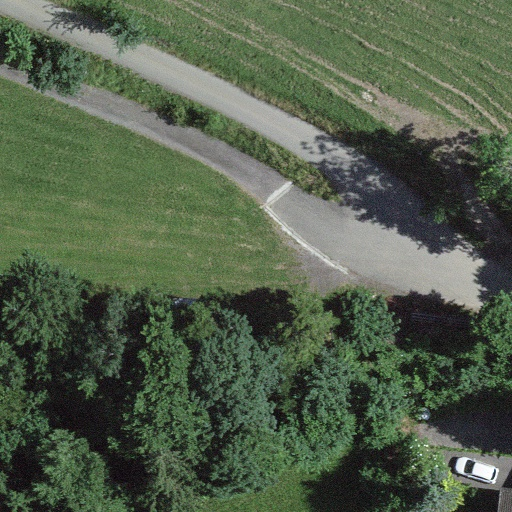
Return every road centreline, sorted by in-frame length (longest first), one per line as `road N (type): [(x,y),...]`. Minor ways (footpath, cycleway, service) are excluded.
road 1 (unclassified): [(511,289),(475,271),(342,164),(232,100),(0,0)]
road 2 (track): [(0,61),(187,134),(332,222),(475,271)]
